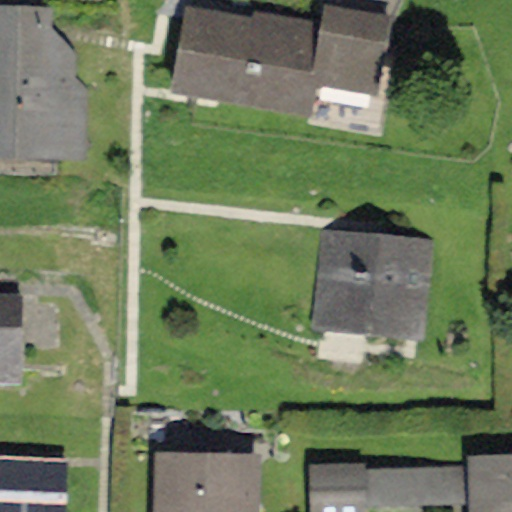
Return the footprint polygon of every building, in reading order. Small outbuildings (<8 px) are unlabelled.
[(0,162),(81,165),(83,54),(51,53),(52,10),(0,8),(0,162)] [(328,26),(314,96),(375,108),(391,23),(331,11),(328,26)] [(250,25),(188,16),(175,97),(174,107),(311,129),(314,96),(328,26),(252,14),(250,25)] [(378,241),(325,235),(313,336),(422,348),(433,247),(378,241)] [(0,394),(25,395),(27,302),(0,301),(0,394)] [(63,511),(65,463),(0,461),(0,511),(63,511)] [(265,511),(267,467),(154,465),(153,511),(265,511)] [(511,511),(511,466),(467,469),(469,509),(468,511),(511,511)] [(467,469),(374,473),(375,511),(381,511),(469,509),(467,469)] [(375,511),(374,473),(310,476),(311,511),(375,511)]
